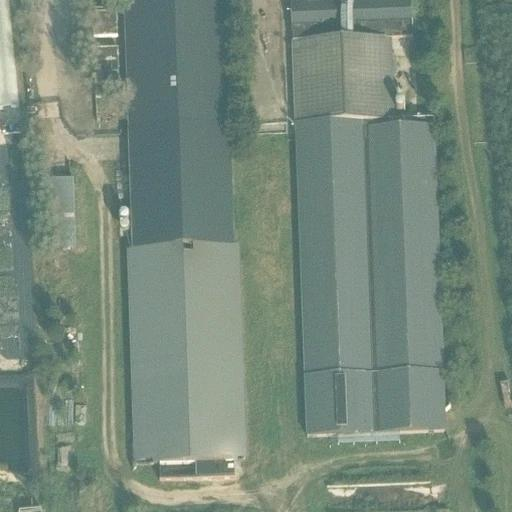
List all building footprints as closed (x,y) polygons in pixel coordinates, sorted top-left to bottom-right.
[(0,0),(0,109),(15,108),(9,0),(0,0)] [(225,0),(124,0),(132,251),(128,251),(136,465),(146,464),(159,464),(160,483),(235,481),(234,462),(244,461),(237,249),(233,249),(230,135),(225,0)] [(291,0),(293,35),(295,35),(300,133),(295,133),(306,440),(446,435),(435,128),(434,121),(397,122),(392,39),(414,38),(412,0),(291,0)] [(120,38),(122,15),(107,13),(105,36),(120,38)] [(123,49),(100,50),(100,75),(104,75),(105,97),(124,96),(123,49)] [(77,249),(76,178),(51,179),(53,250),(77,249)]
